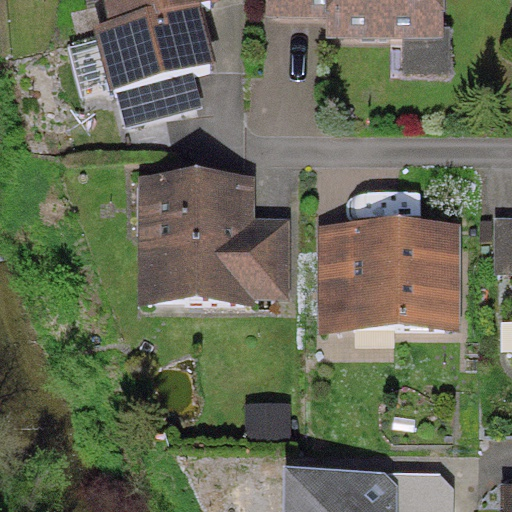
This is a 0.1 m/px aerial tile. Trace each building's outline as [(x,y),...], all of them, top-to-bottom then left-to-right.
[(202,10),(198,0),(99,0),(111,39),(90,45),(106,100),(204,72),(187,14),(202,10)] [(430,0),(266,0),(267,16),(329,16),(329,39),(430,39),(430,0)] [(280,299),(280,233),(243,233),(244,191),(140,191),(140,307),(246,307),(246,299),(280,299)] [(447,337),(448,243),(321,241),(320,336),(447,337)] [(381,511),(381,494),(284,495),(283,511),(381,511)]
